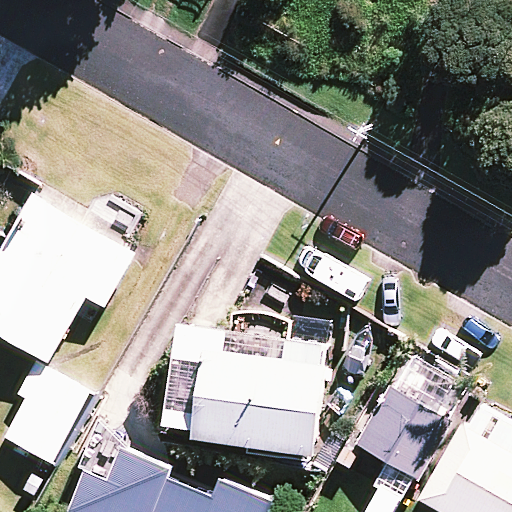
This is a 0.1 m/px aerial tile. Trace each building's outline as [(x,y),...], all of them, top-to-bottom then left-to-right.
[(100,188),(83,218),(33,190),(0,248),(0,323),(56,356),(94,291),(112,302),(141,252),(126,243),(144,213),(100,188)] [(299,337),(229,327),(190,321),(174,426),(325,449),(343,328),(302,322),(299,337)] [(98,390),(51,364),(37,356),(18,391),(32,398),(12,433),(59,459),(98,390)] [(419,358),(402,389),(396,385),(365,442),(385,453),(374,473),(397,486),(408,466),(420,472),(451,416),(442,411),(459,380),(419,358)] [(511,511),(511,421),(488,408),(483,417),(473,411),(428,490),(454,504),(449,511),(511,511)] [(272,511),(285,486),(232,462),(226,475),(115,425),(78,505),(93,511),(272,511)]
